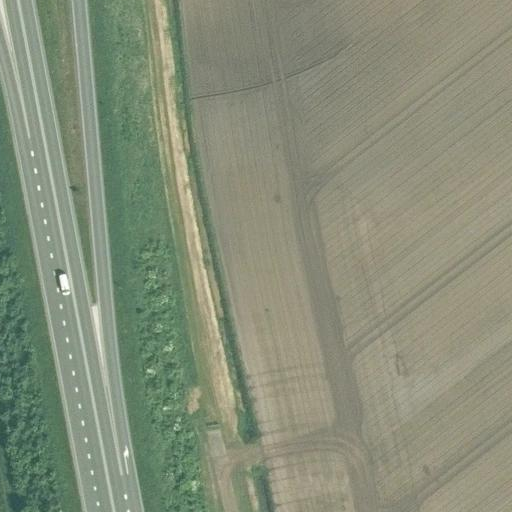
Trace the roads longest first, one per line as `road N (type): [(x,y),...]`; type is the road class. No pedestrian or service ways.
road 1 (trunk): [(116,511),(124,452),(75,0)]
road 2 (trunk): [(114,511),(49,161)]
road 3 (trunk): [(49,161),(19,0)]
road 4 (trunk): [(0,39),(21,131),(49,161)]
